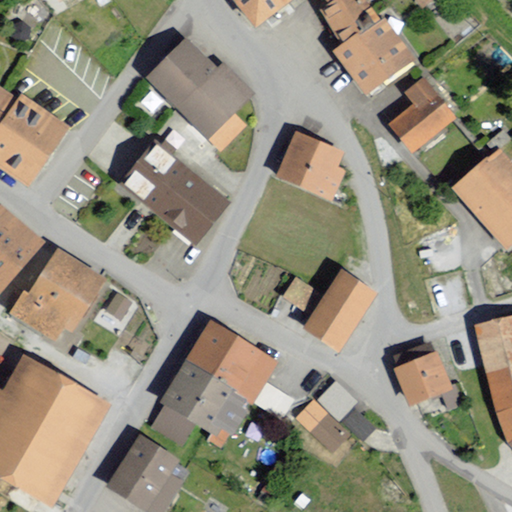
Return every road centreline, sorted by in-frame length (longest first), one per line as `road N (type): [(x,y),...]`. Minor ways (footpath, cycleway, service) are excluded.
road 1 (residential): [(275,80),(329,116),(368,188),(388,328),(376,393)]
road 2 (residential): [(32,211),(123,86),(200,0)]
road 3 (residential): [(72,511),(191,298)]
road 4 (residential): [(191,298),(265,154),(275,80)]
road 5 (residential): [(376,393),(230,310),(191,298)]
road 6 (residential): [(191,298),(32,211)]
road 7 (residential): [(405,425),(511,501)]
